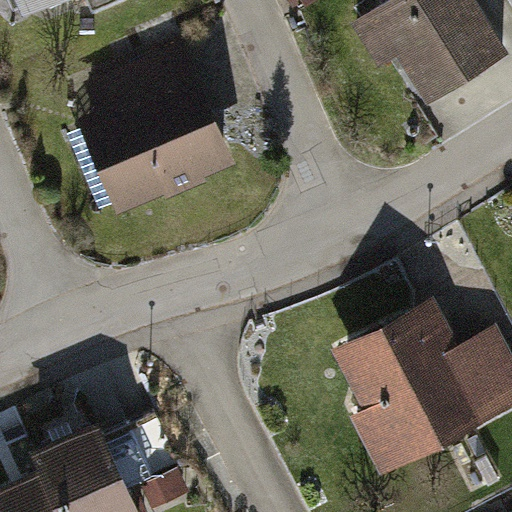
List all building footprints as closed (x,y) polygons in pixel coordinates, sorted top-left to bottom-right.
[(15,0),(22,21),(74,0),(15,0)] [(511,55),(485,0),(440,0),(385,27),(427,114),(511,72),(511,55)] [(205,72),(112,104),(148,208),(241,175),(205,72)] [(373,352),(418,462),(511,423),(511,366),(500,336),(470,348),(458,318),(373,352)] [(150,511),(105,408),(34,435),(67,511),(150,511)] [(67,511),(42,457),(0,477),(0,511),(67,511)]
